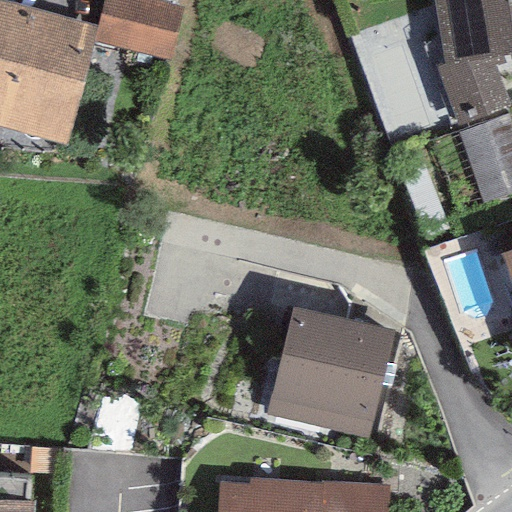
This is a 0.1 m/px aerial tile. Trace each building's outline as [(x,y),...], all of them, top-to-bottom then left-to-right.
[(99,26),(3,0),(0,0),(0,128),(64,147),(95,40),(99,26)] [(145,0),(104,0),(99,26),(95,40),(169,58),(181,9),(170,6),(145,0)] [(511,0),(432,0),(444,63),(434,64),(458,135),(511,111),(491,57),(511,53),(511,0)] [(511,245),(484,254),(511,343),(511,245)] [(377,335),(280,312),(257,406),(355,429),(377,335)] [(305,511),(307,486),(211,481),(209,511),(305,511)] [(377,511),(378,490),(313,488),(312,511),(377,511)] [(0,511),(21,511),(22,505),(0,503),(0,511)]
